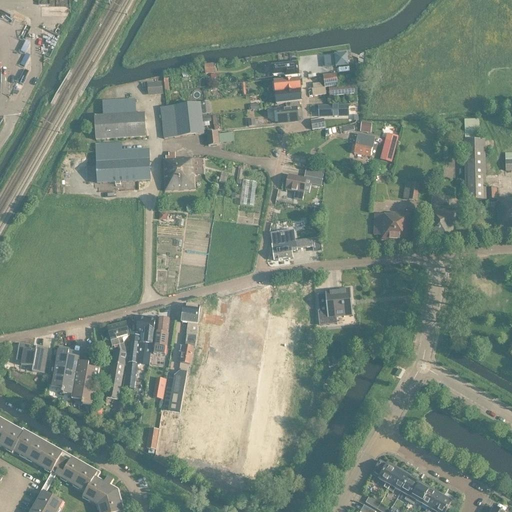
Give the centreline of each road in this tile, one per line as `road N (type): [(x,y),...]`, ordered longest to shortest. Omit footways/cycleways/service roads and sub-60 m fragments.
road 1 (unclassified): [(278,166),(190,149),(154,151),(146,307)]
road 2 (unknown): [(260,278),(253,294),(260,358),(239,465),(224,478),(195,471)]
road 3 (residential): [(139,511),(115,469),(0,404)]
road 4 (unclassified): [(260,278),(439,257)]
road 5 (unclassified): [(10,337),(146,307)]
road 6 (residential): [(464,511),(474,493),(381,441)]
